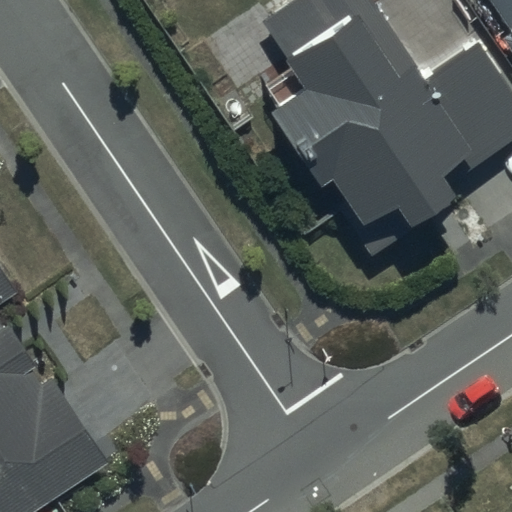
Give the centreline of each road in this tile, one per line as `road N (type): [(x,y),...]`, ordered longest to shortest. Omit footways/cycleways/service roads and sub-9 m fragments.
road 1 (residential): [(320,461),(10,0)]
road 2 (residential): [(320,461),(511,333)]
